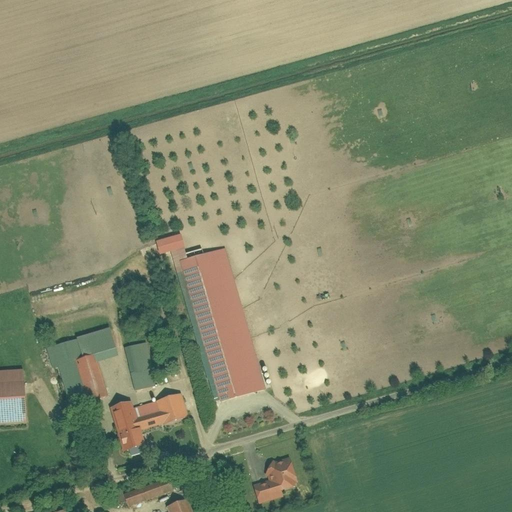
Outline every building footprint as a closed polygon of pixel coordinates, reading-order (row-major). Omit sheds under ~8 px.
[(156,240),(160,254),(185,247),(181,233),(156,240)] [(167,261),(208,405),(266,389),(226,248),(181,261),(180,257),(167,261)] [(50,370),(55,368),(67,408),(105,397),(95,363),(114,358),(112,351),(116,349),(110,328),(44,348),(50,370)] [(132,391),(154,387),(146,344),(124,348),(132,391)] [(0,370),(0,425),(27,424),(24,369),(0,370)] [(136,432),(187,419),(181,395),(130,408),(129,402),(111,407),(113,413),(108,414),(119,453),(140,448),(136,432)] [(264,478),(270,480),(253,485),(259,505),(284,498),(299,482),(291,458),(276,462),(272,460),(264,478)] [(123,509),(171,494),(168,485),(156,488),(154,484),(119,494),(123,509)] [(187,511),(184,500),(163,507),(164,511),(187,511)]
